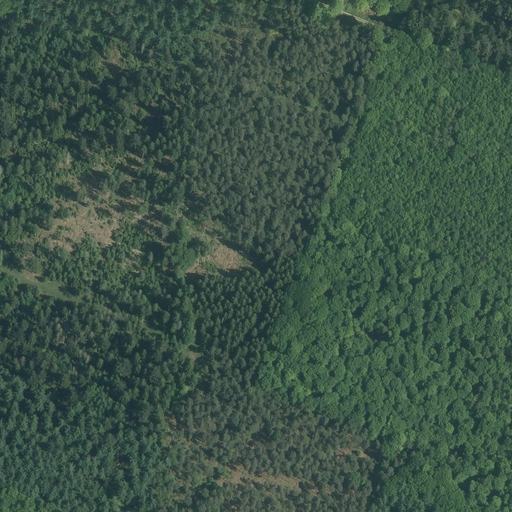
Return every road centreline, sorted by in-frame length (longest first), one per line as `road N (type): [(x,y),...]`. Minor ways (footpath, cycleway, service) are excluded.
road 1 (track): [(204,511),(396,33)]
road 2 (track): [(511,77),(396,33)]
